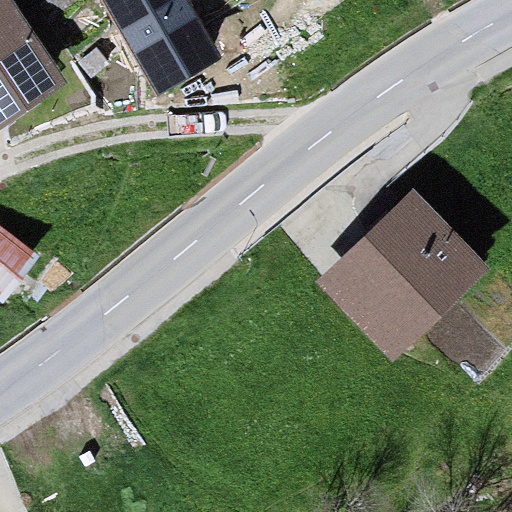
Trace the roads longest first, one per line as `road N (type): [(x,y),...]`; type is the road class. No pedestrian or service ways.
road 1 (tertiary): [(511,23),(371,115),(0,411)]
road 2 (track): [(0,175),(85,140),(282,129),(371,115)]
